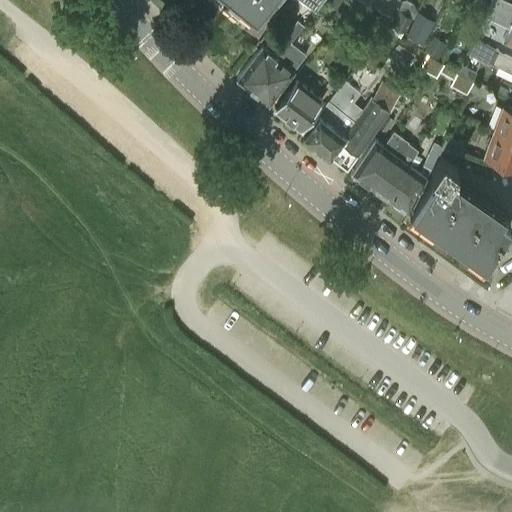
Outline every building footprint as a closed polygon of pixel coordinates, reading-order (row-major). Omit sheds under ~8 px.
[(223,0),(236,11),(238,9),(255,22),(272,2),(276,5),(280,0),(223,0)] [(300,0),(315,10),(321,0),(300,0)] [(378,0),(375,6),(392,15),(399,0),(378,0)] [(491,0),(485,14),(510,26),(503,39),(511,42),(511,2),(506,0),(491,0)] [(368,12),(352,1),(344,10),(361,22),(366,14),(368,12)] [(417,12),(405,34),(422,44),(434,21),(417,12)] [(284,48),(290,41),(303,24),(295,18),(281,38),(269,52),(261,46),(236,77),(251,89),(267,69),(284,48)] [(492,62),(498,51),(500,47),(471,32),(465,48),(492,63),(492,62)] [(447,43),(433,33),(422,48),(437,58),(447,43)] [(267,69),(251,89),(267,102),(292,70),(305,53),(290,41),(284,48),(267,69)] [(511,57),(498,51),(492,62),(511,71),(511,82),(511,84),(511,57)] [(443,64),(427,54),(419,68),(435,77),(443,64)] [(472,82),(456,73),(450,85),(466,94),(472,82)] [(321,99),(294,78),(273,106),(301,126),(321,99)] [(366,140),(388,108),(399,91),(382,78),(372,96),(371,95),(348,127),(337,119),(359,90),(344,79),(328,99),(327,98),(301,132),(346,167),(366,140)] [(472,82),(468,92),(480,97),(485,88),(472,82)] [(511,108),(503,105),(494,128),(511,134),(511,108)] [(511,134),(494,128),(485,151),(511,161),(511,134)] [(351,170),(371,184),(387,159),(397,143),(399,140),(394,136),(397,133),(393,130),(383,144),(374,137),(351,170)] [(389,197),(409,163),(417,148),(397,133),(394,136),(399,140),(397,143),(387,159),(371,184),(389,197)] [(444,137),(441,146),(460,153),(461,153),(466,141),(458,137),(457,140),(447,136),(446,138),(444,137)] [(433,142),(423,160),(431,164),(438,151),(441,146),(433,142)] [(441,146),(438,151),(441,153),(454,162),(460,153),(441,146)] [(454,162),(441,153),(431,169),(435,172),(409,211),(443,235),(482,262),(485,257),(486,258),(511,223),(446,179),(456,164),(454,162)] [(409,163),(389,197),(408,211),(426,175),(409,163)]
